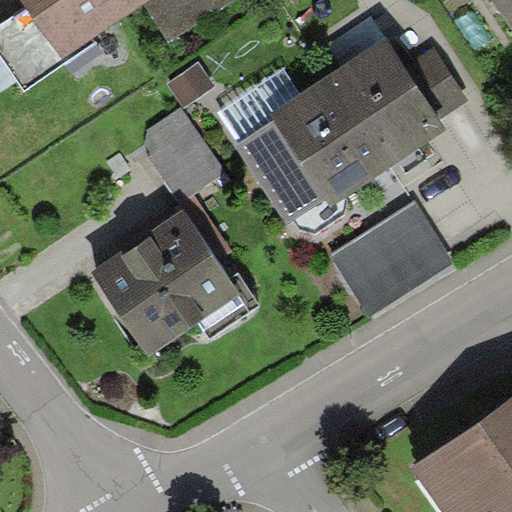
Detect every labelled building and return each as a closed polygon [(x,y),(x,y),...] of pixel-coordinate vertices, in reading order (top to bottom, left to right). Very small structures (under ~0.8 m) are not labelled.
[(56,31),(35,0),(9,0),(0,6),(0,39),(22,73),(65,44),(56,31)] [(35,0),(56,31),(102,0),(35,0)] [(155,0),(165,15),(187,0),(155,0)] [(434,100),(402,54),(384,28),(331,64),(376,133),(400,117),(409,130),(440,109),(434,100)] [(402,54),(434,100),(460,83),(428,37),(402,54)] [(253,73),(234,46),(206,64),(225,92),(253,73)] [(292,129),(324,177),(328,184),(360,163),(351,149),(376,133),(331,64),(274,101),(292,129)] [(179,91),(144,115),(156,132),(144,140),(178,189),(225,157),(179,91)] [(324,177),(292,129),(262,148),(293,196),(324,177)] [(45,176),(26,150),(1,168),(21,194),(45,176)] [(229,269),(180,198),(95,256),(144,327),(229,269)] [(426,201),(340,253),(376,310),(461,258),(426,201)] [(511,511),(511,378),(422,440),(469,508),(463,511),(511,511)]
